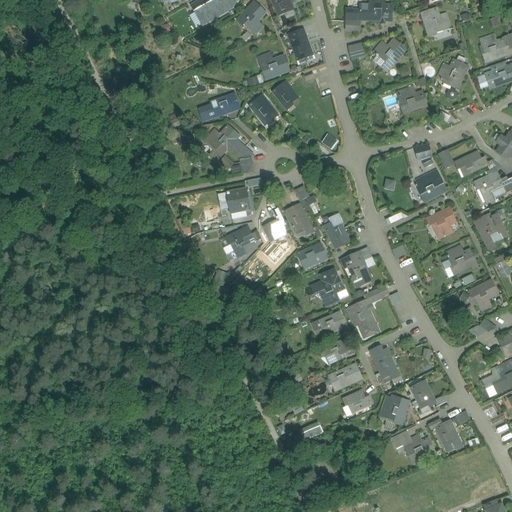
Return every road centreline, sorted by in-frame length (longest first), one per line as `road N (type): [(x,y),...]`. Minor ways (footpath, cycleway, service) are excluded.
road 1 (track): [(155,195),(319,511)]
road 2 (residential): [(358,157),(376,231),(446,360)]
road 3 (track): [(155,195),(57,0)]
road 4 (residential): [(317,0),(358,157)]
road 5 (residential): [(511,113),(358,157)]
road 6 (track): [(0,220),(155,195)]
road 7 (residential): [(446,360),(511,478)]
